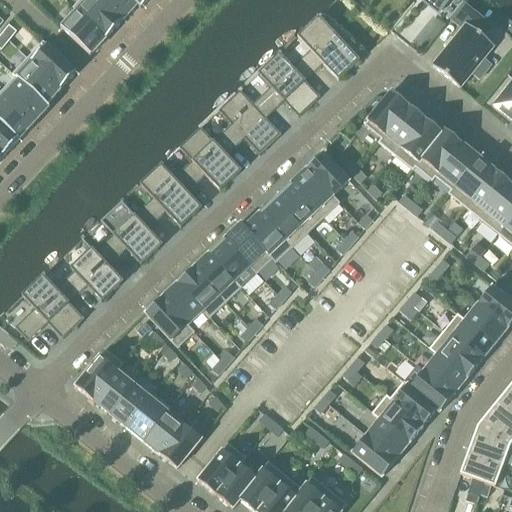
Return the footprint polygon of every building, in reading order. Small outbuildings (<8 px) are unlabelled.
[(80,0),(72,10),(75,13),(76,12),(106,40),(122,23),(96,0),(80,0)] [(130,0),(96,0),(122,23),(137,7),(137,6),(130,0)] [(130,0),(137,6),(137,7),(140,10),(149,0),(130,0)] [(427,0),(441,11),(450,0),(427,0)] [(446,50),(432,67),(462,91),(496,49),(480,36),(489,25),(466,6),(452,22),(462,30),(454,41),(451,39),(444,48),(446,50)] [(75,13),(60,30),(90,57),(106,40),(76,12),(75,13)] [(318,19),(297,39),(309,52),(291,69),(305,83),(323,66),(338,82),(359,62),(318,19)] [(8,27),(1,36),(9,42),(16,33),(8,27)] [(1,36),(0,36),(0,50),(1,52),(9,42),(1,36)] [(43,43),(27,60),(60,91),(76,74),(43,43)] [(320,99),(305,83),(291,69),(279,56),(257,76),(270,89),(252,106),(265,120),(283,103),(298,119),(320,99)] [(27,60),(12,76),(15,78),(46,107),(46,106),(60,91),(27,60)] [(15,78),(0,94),(33,125),(49,108),(46,106),(46,107),(15,78)] [(511,87),(495,108),(511,121),(511,87)] [(239,93),(218,113),(231,126),(213,143),(226,157),(244,140),(259,156),(280,136),(265,120),(252,106),(239,93)] [(391,93),(363,127),(380,140),(377,144),(378,145),(408,107),(391,93)] [(0,94),(0,123),(19,141),(33,125),(0,94)] [(408,107),(378,145),(395,159),(425,121),(408,107)] [(395,159),(411,172),(444,132),(444,131),(441,134),(425,121),(395,159)] [(0,123),(0,154),(3,158),(19,141),(0,123)] [(226,157),(213,143),(200,130),(179,150),(192,163),(173,180),(187,194),(205,177),(220,193),(241,173),(226,157)] [(431,183),(461,145),(444,132),(411,172),(412,173),(415,170),(431,183)] [(461,145),(431,183),(432,183),(435,180),(450,192),(447,196),(448,196),(478,159),(461,145)] [(349,183),(322,155),(306,170),(339,206),(340,205),(333,198),(349,183)] [(478,159),(448,196),(464,210),(495,172),(478,159)] [(343,168),(352,177),(357,171),(349,162),(343,168)] [(180,230),(202,210),(187,194),(173,180),(161,167),(139,187),(152,200),(134,217),(147,231),(165,214),(180,230)] [(290,185),(323,221),(339,206),(306,170),(290,185)] [(357,171),(352,177),(359,186),(365,180),(357,171)] [(481,223),(511,186),(495,172),(464,210),(481,223)] [(307,235),(323,221),(290,185),(274,200),(307,235)] [(498,237),(511,219),(511,186),(481,223),(498,237)] [(372,187),(367,193),(375,202),(381,197),(372,187)] [(397,204),(407,212),(412,206),(402,198),(397,204)] [(274,200),(259,215),(292,250),(307,235),(274,200)] [(134,217),(121,204),(100,224),(113,237),(95,254),(108,268),(126,251),(141,267),(162,247),(147,231),(134,217)] [(412,206),(407,212),(416,220),(421,213),(412,206)] [(244,229),(240,225),(239,226),(276,265),(292,250),(259,215),(244,229)] [(358,226),(364,232),(372,223),(366,217),(358,226)] [(511,219),(498,237),(511,248),(511,219)] [(431,231),(440,239),(446,233),(436,225),(431,231)] [(239,226),(224,241),(257,276),(272,262),(275,266),(276,265),(239,226)] [(446,233),(440,239),(450,247),(455,241),(446,233)] [(344,243),(350,248),(358,239),(352,234),(344,243)] [(256,277),(257,276),(224,241),(208,255),(241,291),(242,290),(235,283),(249,270),(256,277)] [(350,248),(344,243),(336,252),(342,257),(350,248)] [(102,304),(123,284),(108,268),(95,254),(91,250),(70,270),(73,274),(55,291),(68,305),(87,288),(102,304)] [(465,259),(474,266),(479,260),(470,252),(465,259)] [(192,270),(225,305),(241,291),(208,255),(192,270)] [(479,260),(474,266),(483,274),(488,268),(479,260)] [(442,262),(434,271),(440,276),(448,267),(442,262)] [(323,267),(315,276),(321,281),(329,272),(323,267)] [(209,320),(225,305),(192,270),(176,285),(209,320)] [(426,280),(432,285),(440,276),(434,271),(426,280)] [(314,290),(321,281),(315,276),(308,285),(314,290)] [(55,291),(43,278),(21,298),(34,311),(16,328),(15,329),(28,344),(29,342),(47,325),(62,341),(83,321),(68,305),(55,291)] [(498,286),(508,294),(511,288),(511,286),(503,280),(498,286)] [(209,320),(176,285),(161,300),(194,335),(194,334),(188,327),(202,314),(209,321),(209,320)] [(477,306),(507,330),(511,324),(511,304),(491,288),(477,306)] [(277,298),(283,303),(291,294),(285,289),(277,298)] [(406,304),(412,309),(420,300),(414,294),(406,304)] [(275,312),(283,303),(277,298),(269,307),(275,312)] [(161,300),(144,315),(177,351),(194,335),(161,300)] [(406,304),(398,313),(404,318),(412,309),(406,304)] [(494,347),(507,330),(477,306),(464,322),(464,323),(494,347)] [(464,323),(464,322),(457,316),(443,333),(480,364),(494,347),(464,323)] [(248,331),(254,336),(262,327),(256,322),(248,331)] [(145,325),(136,333),(142,339),(150,331),(145,325)] [(378,336),(384,341),(392,332),(386,327),(378,336)] [(254,336),(248,331),(241,340),(247,345),(254,336)] [(480,364),(443,333),(428,351),(436,357),(436,356),(466,380),(480,364)] [(154,335),(148,340),(157,349),(163,343),(154,335)] [(376,350),(384,341),(378,336),(370,345),(376,350)] [(176,358),(168,349),(162,355),(170,364),(176,358)] [(116,373),(117,373),(123,366),(105,352),(99,359),(74,388),(92,403),(116,373)] [(234,360),(228,354),(220,364),(226,369),(234,360)] [(453,397),(466,380),(436,356),(436,357),(423,373),(453,397)] [(357,360),(349,369),(355,374),(363,365),(357,360)] [(226,369),(220,364),(212,373),(218,378),(226,369)] [(184,366),(178,372),(186,381),(192,375),(184,366)] [(341,378),(347,383),(355,374),(349,369),(341,378)] [(116,373),(92,403),(109,416),(133,386),(117,373),(116,373)] [(453,397),(423,373),(410,389),(409,390),(436,411),(435,412),(439,415),(453,397)] [(206,390),(198,381),(192,387),(200,395),(206,390)] [(423,428),(435,412),(436,411),(409,390),(410,389),(403,384),(389,400),(389,401),(423,428)] [(150,400),(149,399),(133,386),(109,416),(125,430),(150,400)] [(495,406),(511,420),(511,392),(508,389),(495,406)] [(327,407),(335,398),(329,392),(321,401),(327,407)] [(166,413),(167,414),(170,410),(152,395),(149,399),(150,400),(125,430),(142,443),(166,413)] [(409,445),(423,428),(389,401),(389,400),(386,397),(371,416),(378,422),(379,421),(409,445)] [(215,399),(209,405),(217,413),(223,408),(215,399)] [(321,401),(313,410),(319,416),(327,407),(321,401)] [(477,428),(510,447),(511,443),(511,420),(495,406),(477,428)] [(166,413),(142,443),(159,457),(183,427),(167,414),(166,413)] [(259,423),(268,431),(273,424),(264,417),(259,423)] [(365,438),(395,462),(409,445),(379,421),(378,422),(365,438)] [(282,432),(273,424),(268,431),(277,438),(282,432)] [(183,427),(159,457),(177,471),(201,441),(183,427)] [(510,447),(477,428),(467,455),(502,468),(510,447)] [(304,435),(314,443),(319,436),(310,429),(304,435)] [(319,436),(314,443),(323,450),(328,444),(319,436)] [(395,462),(365,438),(351,455),(381,479),(395,462)] [(239,467),(240,467),(246,460),(227,445),(197,482),(215,497),(239,467)] [(249,446),(242,455),(246,458),(253,450),(249,446)] [(502,468),(467,455),(459,476),(494,489),(502,468)] [(338,462),(347,470),(352,464),(343,456),(338,462)] [(238,502),(239,502),(250,511),(257,511),(285,478),(268,464),(255,479),(256,480),(238,502)] [(352,464),(347,470),(356,477),(361,471),(352,464)] [(239,467),(215,497),(232,511),(239,502),(238,502),(256,480),(255,479),(240,467),(239,467)] [(285,511),(302,491),(301,491),(285,478),(257,511),(285,511)] [(285,511),(313,511),(329,492),(312,478),(301,491),(302,491),(285,511)] [(479,497),(487,500),(490,488),(483,485),(479,497)] [(329,492),(313,511),(342,511),(347,507),(329,492)] [(476,507),(479,499),(467,495),(464,503),(476,507)]
